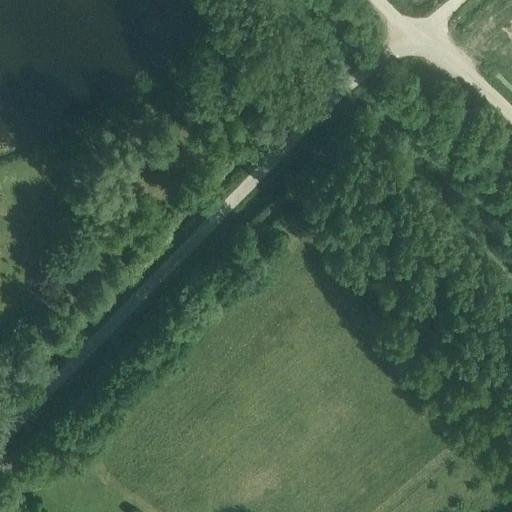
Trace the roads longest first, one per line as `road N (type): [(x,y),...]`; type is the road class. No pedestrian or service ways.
road 1 (unclassified): [(418,32),(335,92),(0,441)]
road 2 (unclassified): [(418,32),(453,52),(511,109)]
